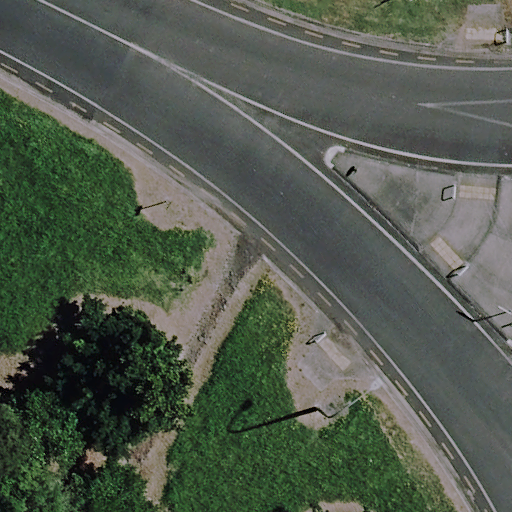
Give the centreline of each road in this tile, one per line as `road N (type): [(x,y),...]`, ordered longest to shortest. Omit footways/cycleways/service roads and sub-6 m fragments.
road 1 (unclassified): [(511,471),(402,315),(291,194),(42,0)]
road 2 (unclassified): [(46,0),(264,73),(392,103),(511,115)]
